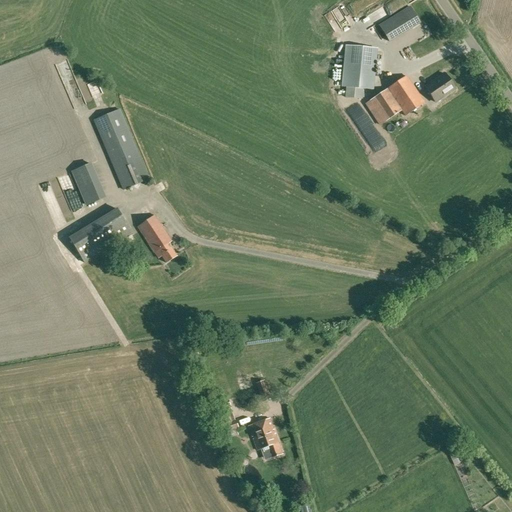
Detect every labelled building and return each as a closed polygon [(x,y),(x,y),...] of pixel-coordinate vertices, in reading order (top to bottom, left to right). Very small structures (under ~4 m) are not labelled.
[(379,27),(385,36),(389,42),(420,23),(411,8),(379,27)] [(377,49),(344,46),(341,87),(346,88),(345,98),(362,100),(363,89),(374,90),(377,49)] [(435,102),(455,89),(445,74),(425,87),(435,102)] [(405,116),(425,103),(406,76),(387,89),(369,101),(385,122),(401,111),(405,116)] [(123,191),(150,179),(120,109),(93,120),(123,191)] [(94,161),(74,170),(90,207),(111,198),(94,161)] [(132,234),(116,209),(69,238),(84,263),(132,234)] [(166,263),(176,256),(168,244),(171,241),(154,215),(137,227),(158,258),(161,256),(166,263)] [(134,267),(148,258),(144,251),(130,260),(134,267)] [(262,402),(271,399),(265,380),(256,383),(262,402)] [(219,401),(211,404),(214,413),(216,412),(221,424),(219,425),(223,434),(224,434),(227,440),(238,435),(236,429),(239,428),(235,419),(235,420),(230,407),(231,407),(225,392),(217,396),(219,401)] [(269,419),(248,426),(257,451),(269,446),(273,457),(282,453),(269,419)] [(457,457),(453,447),(447,450),(451,459),(457,457)]
